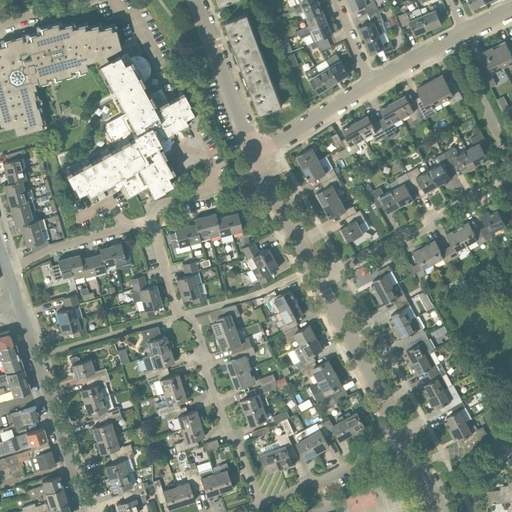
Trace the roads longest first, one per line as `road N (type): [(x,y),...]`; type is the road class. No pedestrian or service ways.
road 1 (residential): [(260,504),(192,322),(174,309),(151,222)]
road 2 (residential): [(86,511),(16,301)]
road 3 (residential): [(511,181),(494,182),(318,283)]
road 4 (unclassified): [(257,153),(197,0)]
road 5 (residential): [(260,504),(402,432)]
road 6 (residential): [(7,271),(48,249),(151,222)]
road 7 (residential): [(257,153),(370,83)]
road 8 (residential): [(151,222),(159,204),(264,175)]
road 9 (unclassified): [(318,283),(264,175)]
